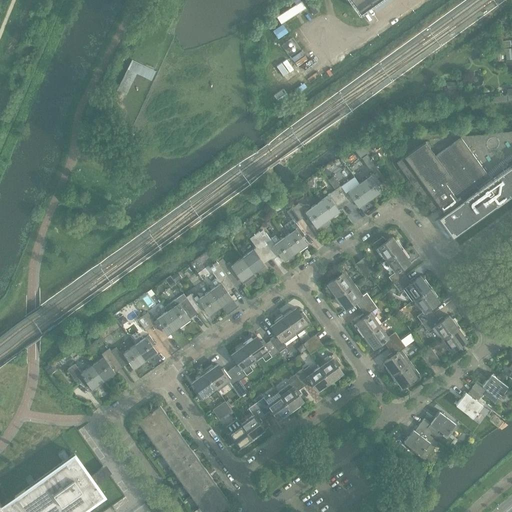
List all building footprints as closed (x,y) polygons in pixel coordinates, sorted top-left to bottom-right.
[(302,0),(277,16),(282,24),(307,7),(302,0)] [(351,0),(360,12),(376,0),(351,0)] [(153,79),(157,69),(132,59),(119,90),(128,94),(137,73),(153,79)] [(449,81),(449,93),(458,93),(458,81),(449,81)] [(432,213),(433,213),(441,207),(445,213),(439,218),(439,219),(441,218),(453,236),(452,236),(453,237),(511,194),(511,165),(479,189),(475,184),(486,177),(487,176),(487,175),(487,174),(486,173),(461,138),(435,157),(425,143),(426,142),(426,141),(397,163),(433,212),(432,213)] [(362,158),(370,170),(375,166),(367,154),(362,158)] [(359,183),(370,199),(381,191),(377,184),(380,182),(373,173),(359,183)] [(340,186),(335,190),(344,202),(349,198),(351,202),(354,200),(359,207),(370,199),(359,183),(348,191),(345,193),(340,186)] [(317,204),(328,219),(339,211),(336,207),(344,202),(335,190),(330,193),(331,194),(317,204)] [(298,204),(292,208),(300,220),(304,217),(316,233),(330,223),(328,219),(317,204),(311,208),(310,206),(298,204)] [(284,237),(295,253),(307,244),(302,238),(305,236),(296,223),(300,220),(292,208),(291,209),(288,206),(285,208),(287,212),(292,220),(284,226),(290,234),(284,237)] [(295,253),(284,237),(279,241),(276,236),(270,239),(263,229),(255,235),(269,255),(274,252),(277,256),(280,254),(284,260),(295,253)] [(254,249),(242,257),(254,273),(265,265),(262,261),(269,255),(255,235),(250,238),(256,248),(254,249)] [(378,248),(387,260),(401,249),(392,237),(386,241),(383,236),(372,244),(375,250),(378,248)] [(388,277),(394,285),(405,276),(402,271),(405,269),(404,266),(410,262),(401,249),(387,260),(395,272),(388,277)] [(222,258),(217,262),(232,282),(233,285),(241,279),(246,286),(258,278),(254,273),(242,257),(231,265),(229,262),(227,264),(222,258)] [(359,261),(368,273),(374,269),(365,257),(359,261)] [(368,273),(359,261),(355,264),(363,276),(368,273)] [(210,291),(221,306),(232,298),(227,292),(230,290),(227,285),(232,282),(217,262),(208,269),(217,280),(210,285),(213,289),(210,291)] [(327,284),(337,296),(354,284),(343,269),(331,277),(333,279),(327,284)] [(409,281),(405,276),(394,285),(399,292),(403,289),(412,301),(415,299),(429,288),(420,276),(414,281),(412,279),(409,281)] [(356,305),(359,310),(372,301),(366,293),(363,295),(354,284),(337,296),(345,308),(351,304),(353,307),(356,305)] [(417,316),(422,324),(434,315),(430,310),(434,308),(432,306),(439,301),(429,288),(415,299),(424,311),(417,316)] [(191,293),(186,297),(195,309),(199,306),(202,310),(205,308),(210,314),(221,306),(210,291),(196,301),(191,293)] [(168,311),(179,327),(190,319),(187,315),(195,309),(186,297),(181,301),(168,311)] [(356,323),(365,336),(379,325),(371,313),(377,308),(372,301),(359,310),(363,314),(360,316),(361,319),(356,323)] [(283,317),(294,331),(296,335),(309,325),(308,324),(310,322),(303,312),(300,313),(296,308),(283,317)] [(148,312),(142,316),(151,327),(155,324),(160,330),(163,328),(167,335),(179,327),(168,311),(154,321),(148,312)] [(434,315),(422,324),(428,332),(435,327),(443,338),(458,328),(449,315),(443,320),(441,317),(438,320),(434,315)] [(126,316),(120,319),(125,327),(131,324),(126,316)] [(151,327),(142,316),(138,319),(146,331),(151,327)] [(271,341),(279,352),(280,352),(283,357),(288,353),(285,349),(287,347),(282,340),(294,331),(283,317),(271,325),(276,332),(273,333),(276,337),(271,341)] [(379,325),(365,336),(374,348),(380,343),(381,346),(385,343),(389,348),(401,340),(395,332),(388,337),(379,325)] [(458,328),(443,338),(448,346),(446,347),(451,354),(462,347),(460,344),(467,340),(458,328)] [(135,345),(146,360),(157,352),(153,345),(156,343),(149,335),(135,345)] [(303,344),(306,349),(319,340),(315,335),(303,344)] [(244,345),(255,360),(262,355),(266,360),(271,357),(272,358),(279,352),(271,341),(266,344),(263,340),(261,342),(257,336),(244,345)] [(319,340),(306,349),(310,354),(322,345),(319,340)] [(401,340),(389,348),(392,353),(388,355),(390,358),(384,362),(393,374),(408,364),(402,356),(405,354),(402,350),(406,347),(401,340)] [(111,351),(120,363),(125,360),(127,364),(130,362),(135,368),(146,360),(135,345),(121,354),(116,347),(111,351)] [(232,369),(240,381),(248,375),(247,373),(252,369),(248,364),(255,360),(244,345),(232,354),(237,360),(234,362),(237,365),(232,369)] [(425,351),(434,364),(439,360),(430,347),(425,351)] [(103,358),(92,365),(104,380),(115,372),(112,368),(120,363),(111,351),(110,348),(101,355),(103,358)] [(434,364),(425,351),(420,355),(429,367),(434,364)] [(319,367),(330,382),(343,373),(338,367),(341,365),(333,354),(330,356),(332,358),(319,367)] [(104,380),(92,365),(82,373),(76,364),(68,370),(76,381),(80,378),(88,389),(91,387),(92,388),(104,380)] [(205,373),(216,388),(228,380),(232,386),(240,381),(232,369),(227,372),(224,369),(222,370),(217,364),(205,373)] [(295,374),(304,386),(309,383),(311,386),(314,384),(318,391),(330,382),(319,367),(314,371),(309,364),(295,374)] [(408,364),(393,374),(402,387),(408,383),(410,385),(420,377),(418,375),(416,376),(408,364)] [(216,388),(205,373),(193,382),(197,389),(195,390),(202,401),(205,399),(204,396),(216,388)] [(278,393),(280,395),(291,410),(303,401),(299,395),(301,393),(299,390),(304,386),(295,374),(288,380),(291,384),(278,393)] [(504,392),(508,386),(509,386),(493,374),(487,382),(486,381),(482,386),(476,381),(471,387),(480,394),(479,395),(482,397),(484,394),(495,402),(503,393),(504,394),(504,392)] [(480,394),(471,387),(461,401),(460,400),(456,405),(472,417),(481,405),(482,406),(482,405),(478,402),(482,397),(479,395),(480,394)] [(292,411),(291,410),(280,395),(269,404),(264,397),(256,402),(265,414),(269,411),(272,414),(274,413),(279,419),(283,416),(284,417),(292,411)] [(212,409),(216,415),(228,406),(225,401),(212,409)] [(265,414),(256,402),(248,408),(253,415),(241,424),(252,438),(264,429),(260,423),(262,421),(260,418),(265,414)] [(228,406),(216,415),(219,420),(232,411),(228,406)] [(140,420),(206,511),(218,511),(228,505),(158,407),(140,420)] [(418,426),(429,435),(436,426),(447,435),(455,423),(456,424),(457,423),(441,411),(435,419),(434,418),(430,423),(424,418),(418,426)] [(252,438),(241,424),(229,432),(228,430),(225,432),(233,443),(235,441),(239,447),(252,438)] [(429,435),(418,426),(414,431),(413,430),(404,442),(418,453),(417,454),(421,457),(434,439),(429,435)] [(77,511),(103,493),(75,453),(15,496),(26,511),(22,511),(19,507),(12,511),(5,511),(0,504),(0,511),(77,511)] [(354,462),(358,467),(367,460),(364,455),(354,462)] [(367,460),(358,467),(361,472),(371,465),(367,460)] [(107,463),(98,469),(104,477),(113,472),(107,463)] [(371,465),(361,472),(365,478),(375,470),(371,465)] [(365,478),(369,483),(378,476),(375,470),(365,478)] [(369,483),(372,488),(382,481),(378,476),(369,483)] [(372,488),(375,491),(376,493),(377,493),(386,486),(382,481),(372,488)] [(375,491),(369,496),(375,506),(382,501),(377,493),(376,493),(375,491)] [(364,500),(371,509),(375,506),(369,496),(364,500)] [(364,500),(359,503),(365,511),(367,511),(371,509),(364,500)] [(365,511),(359,503),(354,507),(357,511),(365,511)]
